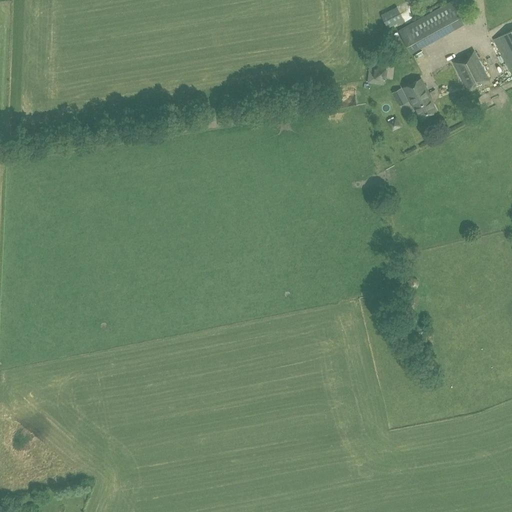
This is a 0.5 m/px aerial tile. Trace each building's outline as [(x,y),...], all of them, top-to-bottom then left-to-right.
[(399,31),(410,50),(463,21),(452,1),(399,31)] [(381,14),(388,28),(404,20),(397,6),(381,14)] [(453,61),(468,91),(489,80),(474,50),(453,61)] [(369,82),(384,84),(387,62),(371,60),(369,82)] [(415,108),(421,119),(437,110),(431,99),(432,99),(422,78),(403,87),(414,108),(415,108)] [(387,122),(393,131),(402,126),(396,116),(387,122)] [(410,288),(412,289),(414,289),(416,288),(418,288),(419,286),(419,284),(420,281),(419,279),(418,278),(416,277),(414,276),(412,276),(410,278),(408,280),(408,284),(410,288)] [(400,303),(402,316),(414,314),(411,301),(400,303)]
